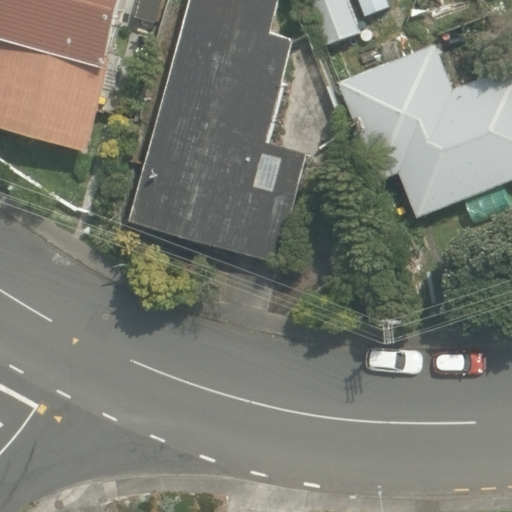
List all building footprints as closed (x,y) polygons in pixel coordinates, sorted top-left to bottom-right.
[(0,54),(0,124),(92,151),(117,59),(113,57),(128,0),(6,0),(0,23),(0,36),(5,38),(0,54)] [(285,0),(194,0),(134,219),(282,263),(313,154),(272,143),(301,39),(277,32),(285,0)] [(159,24),(165,0),(143,0),(138,19),(159,24)] [(352,0),(310,0),(328,46),(365,32),(352,0)] [(391,0),(361,0),(368,17),(394,7),(391,0)] [(421,218),(511,182),(511,67),(457,90),(440,44),(342,82),(381,180),(403,172),(421,218)]
